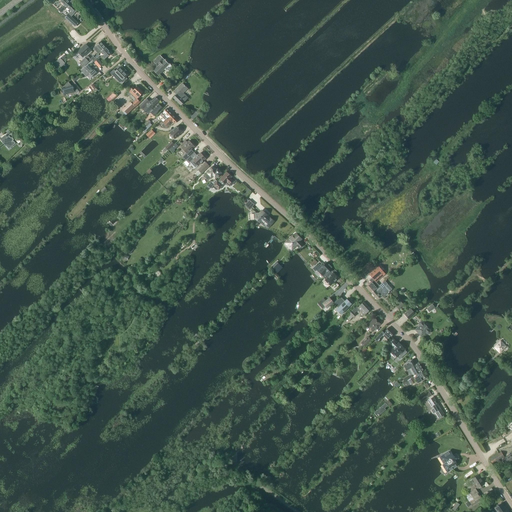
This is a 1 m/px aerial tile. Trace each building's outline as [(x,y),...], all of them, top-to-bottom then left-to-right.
[(72,0),(61,0),(60,1),(63,4),(62,6),(65,8),(66,7),(70,3),(72,0)] [(71,11),(65,18),(75,27),(78,23),(71,17),(77,10),(76,9),(76,8),(72,4),(74,2),(72,0),(70,3),(66,7),(71,11)] [(102,51),(106,48),(100,42),(93,48),(98,54),(101,51),(102,51)] [(90,50),(86,45),(80,50),(78,52),(83,57),(90,50)] [(106,48),(102,51),(105,55),(102,57),(105,59),(111,54),(106,48)] [(160,55),(153,62),(156,64),(157,63),(159,66),(157,68),(156,67),(153,70),(158,75),(164,69),(167,72),(173,66),(169,63),(168,64),(165,62),(163,60),(164,60),(160,55)] [(57,61),(53,65),(58,70),(65,64),(61,58),(57,61)] [(83,67),(89,62),(85,58),(80,63),(83,67)] [(94,63),(99,68),(103,65),(98,59),(97,60),(96,59),(93,62),(94,63)] [(88,65),(81,71),(86,76),(89,73),(93,77),(97,73),(94,69),(93,70),(88,65)] [(122,81),(128,75),(120,67),(115,71),(114,70),(110,73),(112,75),(114,73),(122,81)] [(70,82),(54,93),(57,96),(60,98),(74,87),(70,82)] [(181,105),(188,98),(183,93),(188,88),(182,83),(174,91),(177,94),(173,98),(181,105)] [(128,91),(137,99),(143,92),(137,87),(135,89),(133,87),(128,91)] [(153,107),(159,101),(155,97),(150,103),(149,102),(149,101),(146,99),(139,106),(148,114),(152,109),(151,108),(153,107)] [(131,101),(123,108),(127,113),(128,113),(135,107),(140,102),(137,99),(133,103),(131,101)] [(162,104),(160,106),(159,104),(153,110),(152,109),(150,112),(154,116),(162,108),(162,107),(164,106),(162,104)] [(163,122),(172,114),(167,108),(160,115),(163,118),(161,120),(163,122)] [(189,116),(194,120),(199,114),(195,110),(189,116)] [(178,120),(172,114),(163,122),(163,123),(164,123),(162,124),(162,126),(164,128),(165,128),(167,126),(167,127),(172,122),(175,124),(178,120)] [(182,132),(177,126),(170,133),(171,134),(170,136),(173,138),(174,138),(175,139),(182,132)] [(151,130),(145,136),(146,137),(147,136),(150,139),(155,133),(151,130)] [(6,138),(2,141),(6,146),(9,149),(15,143),(9,136),(6,138)] [(171,141),(165,147),(168,150),(169,149),(174,144),(171,141)] [(181,144),(183,147),(181,149),(186,154),(181,158),(185,161),(189,157),(193,153),(190,150),(193,147),(190,145),(191,144),(189,142),(189,143),(188,142),(186,143),(185,142),(184,142),(181,144)] [(197,156),(193,153),(189,157),(185,161),(188,165),(192,161),(197,166),(204,159),(204,158),(203,156),(202,157),(199,154),(197,156)] [(205,164),(197,171),(200,174),(208,167),(205,164)] [(221,173),(217,169),(216,170),(213,166),(207,172),(207,173),(204,176),(208,180),(211,177),(212,178),(214,176),(216,178),(221,173)] [(232,176),(226,171),(218,182),(217,181),(214,184),(211,182),(208,186),(211,189),(214,185),(219,190),(223,186),(222,185),(224,183),(225,184),(227,182),(231,186),(235,182),(231,178),(232,176)] [(260,213),(254,213),(255,220),(260,220),(261,222),(266,226),(267,225),(269,227),(274,221),(270,218),(269,218),(267,216),(264,213),(265,213),(262,210),(260,213)] [(301,239),(296,233),(293,236),(293,235),(286,242),(293,248),(296,245),(299,248),(303,244),(300,241),(301,239)] [(283,267),(280,264),(278,262),(272,268),(278,273),(283,267)] [(318,263),(312,269),(315,272),(316,270),(324,277),(329,272),(333,268),(331,266),(329,264),(327,262),(324,265),(322,263),(320,265),(318,263)] [(333,268),(329,272),(323,278),(331,285),(338,277),(333,273),(335,270),(333,268)] [(372,282),(366,287),(371,293),(379,286),(375,281),(383,275),(377,268),(370,274),(373,277),(370,280),(372,282)] [(379,286),(371,293),(375,297),(377,299),(381,296),(380,296),(381,295),(384,298),(392,289),(388,284),(385,281),(379,286)] [(335,302),(334,303),(338,307),(336,310),(341,315),(352,304),(347,299),(345,301),(341,297),(335,302)] [(324,303),(323,304),(325,305),(326,307),(324,309),(326,312),(331,307),(330,306),(334,303),(330,298),(324,303)] [(352,310),(348,314),(348,315),(343,320),(344,321),(348,318),(350,320),(353,317),(356,314),(355,313),(359,309),(365,315),(371,309),(364,302),(358,307),(357,306),(352,311),(352,310)] [(409,318),(414,314),(410,310),(405,314),(409,318)] [(375,318),(367,325),(373,331),(374,331),(375,331),(376,329),(376,328),(380,324),(375,318)] [(430,330),(422,321),(421,321),(419,322),(419,324),(420,325),(416,328),(416,330),(421,336),(426,332),(427,333),(428,333),(430,332),(430,330)] [(388,340),(390,337),(391,336),(395,332),(389,327),(384,332),(382,330),(374,339),(376,341),(382,334),(388,340)] [(368,336),(362,342),(365,346),(372,340),(368,336)] [(396,341),(393,338),(388,342),(392,346),(395,342),(396,341)] [(507,346),(500,340),(493,347),(500,353),(507,346)] [(392,352),(391,352),(395,356),(396,356),(397,356),(405,348),(404,348),(405,347),(402,345),(399,343),(397,345),(395,342),(392,346),(394,348),(391,351),(392,352)] [(404,379),(405,381),(423,370),(418,362),(415,364),(412,359),(408,362),(408,363),(403,365),(407,370),(411,368),(415,374),(412,376),(411,375),(404,379)] [(306,370),(303,368),(297,375),(299,377),(306,370)] [(427,376),(423,370),(407,380),(408,381),(406,382),(408,385),(410,384),(415,381),(414,379),(415,379),(417,383),(422,381),(421,379),(427,376)] [(437,406),(439,405),(434,396),(428,400),(433,408),(431,409),(433,413),(435,412),(439,418),(445,414),(441,408),(439,410),(437,406)] [(386,403),(376,412),(379,416),(386,410),(385,409),(389,406),(386,403)] [(444,467),(446,470),(447,472),(448,471),(449,471),(451,469),(458,465),(455,460),(456,460),(455,459),(456,459),(457,458),(455,456),(454,456),(450,451),(444,454),(441,456),(440,457),(445,466),(444,467)] [(501,452),(489,459),(492,463),(504,456),(501,452)] [(465,495),(470,503),(471,504),(475,502),(481,498),(475,488),(477,487),(478,488),(484,484),(479,475),(470,479),(471,480),(473,478),(475,481),(474,482),(474,483),(466,488),(469,492),(465,495)] [(508,511),(501,503),(494,508),(496,511),(508,511)]
